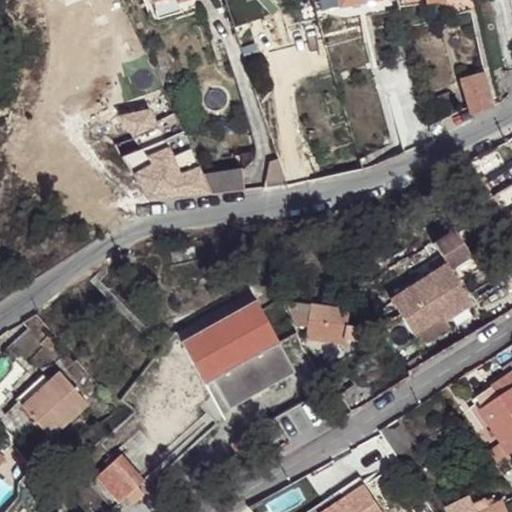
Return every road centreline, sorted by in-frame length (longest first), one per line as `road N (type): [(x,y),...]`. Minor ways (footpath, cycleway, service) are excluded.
road 1 (residential): [(511,110),(349,183),(139,222),(0,314)]
road 2 (residential): [(208,511),(511,327)]
